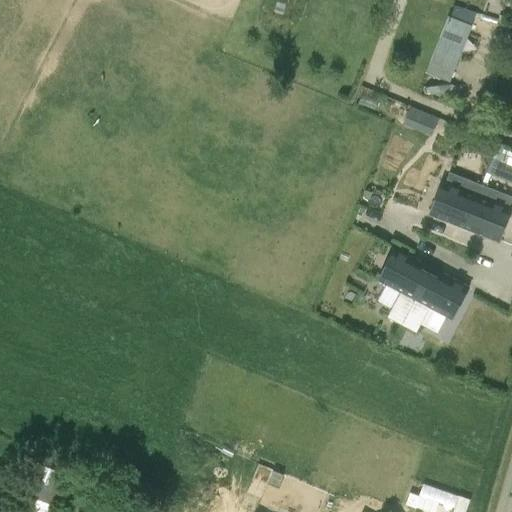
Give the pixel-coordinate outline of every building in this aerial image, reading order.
[(449,86),(478,11),(454,2),(425,77),(449,86)] [(434,132),(440,115),(410,104),(404,121),(434,132)] [(511,179),(511,146),(496,144),(490,175),(511,179)] [(443,181),(430,214),(465,228),(482,185),(450,173),(446,183),(443,181)] [(511,207),(510,207),(511,200),(511,196),(482,185),(465,228),(500,242),(511,210),(511,207)] [(396,248),(379,280),(415,299),(433,267),(396,248)] [(452,319),(469,287),(433,267),(415,299),(452,319)] [(388,316),(402,324),(408,314),(393,306),(388,316)] [(422,322),(408,314),(402,324),(417,332),(422,322)]
